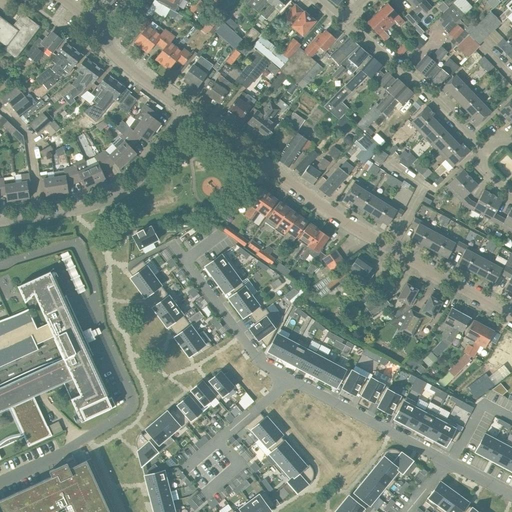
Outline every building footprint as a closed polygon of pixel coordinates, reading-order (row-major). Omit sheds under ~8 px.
[(171,10),(172,9),(157,1),(154,0),(147,13),(152,15),(154,11),(165,18),(170,10),(171,10)] [(158,0),(157,1),(172,9),(175,11),(178,6),(181,0),(158,0)] [(253,9),(260,0),(245,0),(245,2),(250,6),(253,9)] [(260,0),(253,9),(258,13),(268,2),(271,4),(274,0),(260,0)] [(289,0),(274,0),(271,4),(261,16),(258,19),(263,23),(266,20),(276,9),(279,12),(289,0)] [(406,0),(414,8),(404,17),(413,26),(416,24),(420,20),(416,15),(422,10),(425,13),(431,8),(424,0),(406,0)] [(465,0),(456,0),(445,11),(449,16),(453,19),(456,22),(472,7),(465,0)] [(501,0),(484,0),(493,8),(499,2),(501,0)] [(511,0),(508,0),(504,5),(507,9),(497,18),(502,23),(511,13),(511,12),(511,0)] [(194,4),(189,10),(192,13),(198,7),(194,4)] [(315,21),(295,4),(282,19),(297,32),(295,35),(300,39),(315,21)] [(388,4),(377,14),(390,28),(395,23),(399,28),(405,22),(388,4)] [(214,13),(210,9),(206,14),(210,18),(214,13)] [(491,12),(468,34),(479,45),(502,23),(497,18),(491,12)] [(13,26),(0,16),(0,42),(5,46),(3,49),(16,58),(40,27),(22,13),(13,26)] [(179,14),(178,14),(174,20),(178,23),(183,17),(179,14)] [(377,14),(367,23),(384,41),(394,32),(390,28),(377,14)] [(205,21),(199,28),(206,35),(212,27),(216,23),(208,17),(205,21)] [(138,29),(143,33),(148,27),(151,23),(144,18),(138,29)] [(452,20),(443,28),(453,38),(450,41),(453,45),(456,42),(458,44),(467,35),(456,23),(452,20)] [(234,31),(224,22),(217,31),(236,48),(243,40),(233,31),(234,31)] [(413,26),(413,27),(418,33),(422,29),(416,24),(413,26)] [(160,46),(169,34),(159,26),(154,32),(141,48),(147,53),(155,43),(160,46)] [(141,48),(154,32),(148,27),(143,33),(135,43),(141,48)] [(260,34),(252,27),(244,36),(252,43),(260,34)] [(299,48),(280,70),(281,71),(281,72),(287,76),(291,79),(290,79),(293,82),(294,81),(296,83),(309,70),(316,63),(311,58),(319,49),(323,53),(335,39),(326,30),(322,34),(320,32),(303,51),(299,48)] [(39,38),(25,54),(30,57),(30,58),(36,63),(47,48),(52,53),(56,48),(62,40),(60,39),(60,37),(58,35),(57,36),(52,32),(48,37),(46,36),(43,41),(39,38)] [(169,34),(160,46),(164,49),(156,59),(163,65),(175,49),(169,44),(174,38),(169,34)] [(417,39),(412,34),(407,39),(412,44),(417,39)] [(458,44),(456,46),(468,58),(480,46),(479,45),(468,34),(467,35),(458,44)] [(252,47),(264,57),(270,62),(280,70),(299,48),(301,46),(293,39),(281,53),(262,36),(258,40),(252,47)] [(420,36),(413,45),(418,49),(425,40),(420,36)] [(335,62),(339,67),(360,47),(349,38),(329,56),(335,62)] [(503,39),(497,44),(500,48),(506,42),(503,39)] [(56,72),(74,49),(65,42),(56,55),(57,55),(52,61),(56,64),(52,69),(50,68),(35,79),(40,85),(56,72)] [(409,48),(404,43),(396,51),(401,55),(409,48)] [(250,61),(242,72),(248,77),(264,57),(252,47),(255,50),(248,59),(250,61)] [(339,67),(332,75),(336,80),(347,68),(352,74),(357,69),(369,55),(360,47),(339,67)] [(426,55),(415,67),(417,69),(426,76),(430,80),(440,69),(435,65),(442,58),(445,54),(447,52),(440,47),(430,59),(426,55)] [(82,55),(74,49),(56,72),(40,85),(42,83),(48,90),(56,83),(55,81),(60,76),(65,70),(69,73),(82,55)] [(181,53),(175,49),(163,65),(168,69),(176,59),(183,64),(191,55),(184,50),(181,53)] [(199,58),(184,78),(197,87),(213,65),(201,56),(199,58)] [(486,60),(484,56),(477,62),(480,65),(486,60)] [(270,62),(264,57),(248,77),(254,81),(270,62)] [(346,86),(352,91),(367,76),(371,80),(374,84),(377,80),(383,74),(379,71),(383,67),(372,57),(356,75),(346,86)] [(69,92),(76,87),(81,80),(94,64),(90,61),(91,60),(88,58),(87,59),(85,58),(76,70),(81,73),(72,85),(69,83),(59,91),(48,102),(49,102),(39,111),(42,114),(51,105),(52,105),(62,96),(66,94),(69,92)] [(459,67),(449,58),(440,69),(430,80),(439,87),(448,76),(449,77),(459,67)] [(486,60),(480,65),(487,73),(493,67),(486,60)] [(316,63),(309,70),(296,83),(302,89),(303,89),(307,84),(308,84),(322,68),(316,63)] [(103,71),(101,69),(101,68),(99,66),(98,67),(94,64),(81,80),(76,87),(69,92),(73,98),(81,93),(91,80),(93,83),(103,71)] [(495,80),(501,74),(498,71),(492,77),(495,80)] [(275,91),(287,76),(281,72),(279,74),(269,87),(275,91)] [(383,74),(377,80),(374,84),(377,82),(386,91),(391,96),(386,101),(384,100),(376,109),(381,113),(405,86),(397,79),(396,80),(386,72),(384,74),(383,74)] [(441,89),(448,97),(465,80),(458,73),(441,89)] [(97,85),(91,94),(95,97),(92,102),(96,104),(97,105),(116,81),(116,80),(112,78),(112,77),(110,75),(109,75),(107,74),(102,80),(101,82),(98,86),(97,85)] [(501,74),(495,80),(498,83),(504,77),(501,74)] [(225,79),(224,80),(219,76),(214,83),(210,80),(207,84),(203,89),(207,92),(206,93),(219,103),(226,92),(232,84),(225,79)] [(453,98),(457,102),(472,88),(465,80),(448,97),(451,100),(453,98)] [(90,107),(84,112),(96,122),(115,100),(121,104),(129,93),(123,89),(124,87),(123,86),(123,85),(121,83),(119,83),(116,81),(97,105),(96,104),(90,107)] [(293,83),(287,92),(290,95),(297,86),(293,83)] [(405,86),(381,113),(373,122),(378,127),(395,109),(393,108),(398,103),(403,106),(414,94),(405,86)] [(11,107),(25,97),(17,87),(2,98),(7,103),(8,102),(11,107)] [(462,111),(479,95),(472,88),(457,102),(462,106),(459,108),(462,111)] [(235,102),(229,110),(234,113),(232,116),(242,123),(248,115),(245,113),(247,110),(249,108),(250,108),(256,100),(248,94),(247,95),(242,92),(237,98),(235,102)] [(121,104),(119,106),(128,112),(131,108),(137,100),(129,94),(129,93),(121,104)] [(469,119),(486,103),(479,95),(462,111),(465,114),(467,112),(471,116),(469,119)] [(334,96),(323,106),(339,120),(349,110),(334,96)] [(25,97),(11,107),(15,112),(19,116),(20,115),(31,106),(25,97)] [(506,119),(511,113),(511,98),(498,112),(506,119)] [(44,103),(41,99),(20,117),(28,123),(29,122),(26,118),(44,103)] [(274,106),(256,130),(265,136),(270,130),(274,125),(270,122),(280,110),(285,114),(290,108),(279,100),(274,106)] [(247,123),(256,130),(274,106),(269,102),(260,114),(257,111),(247,123)] [(493,110),(486,103),(469,119),(476,126),(493,110)] [(145,104),(138,114),(143,117),(141,121),(149,128),(151,129),(154,131),(160,123),(152,117),(156,112),(145,104)] [(410,123),(417,130),(434,114),(427,107),(410,123)] [(43,113),(30,124),(39,132),(44,128),(51,122),(43,113)] [(305,120),(294,113),(286,125),(297,132),(305,120)] [(434,114),(417,130),(424,138),(439,124),(434,119),(437,117),(434,114)] [(351,122),(344,116),(341,119),(348,125),(351,122)] [(154,131),(135,118),(130,125),(125,130),(135,140),(139,135),(147,141),(154,131)] [(8,120),(7,121),(3,125),(13,133),(17,129),(8,120)] [(44,128),(39,132),(39,133),(44,128),(51,136),(60,128),(53,120),(51,122),(44,128)] [(424,138),(431,145),(448,129),(445,126),(443,128),(439,124),(424,138)] [(448,129),(431,145),(438,152),(453,139),(449,134),(451,132),(448,129)] [(112,143),(117,149),(128,161),(129,160),(131,162),(137,157),(135,155),(135,154),(136,154),(129,146),(135,140),(125,130),(120,136),(112,143)] [(365,131),(356,140),(364,148),(361,150),(369,158),(380,146),(372,138),(365,131)] [(311,143),(296,132),(277,160),(288,168),(300,151),(304,153),(311,143)] [(381,146),(385,142),(377,133),(372,138),(380,146),(381,146)] [(453,139),(438,152),(445,160),(462,144),(459,141),(457,143),(453,139)] [(60,147),(57,141),(51,145),(54,150),(60,147)] [(44,157),(51,152),(54,150),(50,144),(40,151),(44,157)] [(469,151),(462,144),(445,160),(453,167),(469,151)] [(395,145),(389,151),(392,154),(398,148),(395,145)] [(341,152),(334,146),(327,153),(335,160),(341,152)] [(105,149),(100,153),(108,165),(113,161),(120,169),(128,161),(117,149),(110,156),(105,149)] [(311,162),(318,155),(312,150),(305,157),(311,162)] [(388,155),(380,150),(376,155),(374,154),(371,159),(381,165),(388,155)] [(398,156),(401,159),(407,154),(404,151),(398,156)] [(413,155),(410,151),(407,154),(401,159),(404,163),(413,155)] [(98,162),(89,167),(95,182),(97,185),(105,182),(104,179),(105,178),(101,169),(108,165),(100,153),(95,156),(98,162)] [(70,167),(74,180),(80,178),(84,188),(85,187),(87,190),(97,185),(89,167),(88,167),(84,158),(72,163),(73,166),(70,167)] [(314,170),(308,166),(301,176),(313,185),(318,177),(329,163),(323,159),(314,170)] [(434,163),(431,160),(426,164),(430,168),(434,163)] [(354,168),(346,161),(340,168),(338,167),(324,181),(318,189),(329,197),(335,189),(347,175),(354,168)] [(415,168),(418,171),(424,166),(422,162),(415,168)] [(368,171),(372,173),(376,166),(373,164),(368,171)] [(380,169),(376,166),(372,173),(375,176),(380,169)] [(424,166),(418,171),(425,179),(432,173),(424,166)] [(57,194),(58,194),(58,197),(68,195),(68,192),(66,182),(74,180),(70,167),(64,169),(65,171),(54,172),(55,177),(57,194)] [(453,194),(470,178),(463,170),(446,186),(453,194)] [(16,182),(19,200),(29,198),(27,187),(31,187),(29,174),(22,175),(23,181),(16,182)] [(385,182),(389,184),(394,177),(390,175),(385,182)] [(443,180),(440,176),(434,182),(437,185),(443,180)] [(5,178),(4,177),(0,178),(0,187),(1,192),(5,192),(7,202),(19,200),(16,182),(15,182),(14,177),(5,178)] [(57,194),(55,177),(40,179),(42,191),(45,191),(46,196),(48,195),(49,198),(55,197),(54,194),(57,194)] [(394,177),(389,184),(398,190),(402,183),(394,177)] [(470,178),(453,194),(466,207),(470,201),(466,196),(477,185),(470,178)] [(351,206),(364,186),(355,181),(342,200),(351,206)] [(364,186),(351,206),(353,203),(358,206),(356,209),(360,211),(372,192),(364,186)] [(264,199),(267,194),(258,187),(250,198),(245,194),(241,199),(247,203),(252,207),(245,217),(248,220),(264,199)] [(481,216),(493,195),(484,190),(476,204),(471,201),(470,201),(466,207),(468,209),(481,216)] [(370,214),(381,197),(372,192),(360,211),(363,213),(365,211),(370,214)] [(267,194),(248,220),(253,223),(260,212),(266,216),(277,201),(267,194)] [(481,216),(496,224),(500,217),(495,214),(502,200),(493,195),(481,216)] [(381,197),(370,214),(375,217),(374,220),(377,222),(390,203),(381,197)] [(277,224),(288,209),(279,202),(265,222),(274,228),(277,224)] [(403,211),(390,203),(377,222),(380,224),(382,222),(388,225),(394,215),(399,218),(403,211)] [(496,224),(510,232),(511,228),(511,206),(505,219),(500,217),(496,224)] [(288,228),(297,215),(288,209),(277,224),(274,228),(274,229),(283,235),(288,228)] [(297,215),(288,228),(283,235),(284,236),(287,231),(292,234),(287,241),(291,244),(307,222),(297,215)] [(438,223),(442,225),(446,217),(442,215),(438,223)] [(446,217),(442,225),(446,227),(450,219),(446,217)] [(415,244),(418,246),(430,226),(415,218),(411,225),(417,228),(411,239),(416,242),(415,244)] [(207,222),(193,223),(199,231),(208,224),(207,222)] [(292,258),(296,261),(308,246),(319,230),(309,223),(298,239),(303,243),(292,258)] [(223,231),(235,239),(238,234),(227,226),(223,231)] [(423,246),(429,248),(439,231),(430,226),(418,246),(422,248),(423,246)] [(137,234),(133,236),(134,239),(140,249),(142,248),(145,253),(155,248),(153,242),(157,240),(151,227),(150,227),(143,231),(142,230),(137,232),(137,233),(137,234)] [(328,237),(319,230),(308,246),(296,261),(297,261),(300,257),(304,260),(309,254),(316,259),(323,248),(321,247),(328,237)] [(436,256),(448,235),(439,231),(429,248),(434,251),(433,254),(436,256)] [(249,241),(238,234),(235,239),(245,246),(249,241)] [(448,235),(436,256),(440,258),(441,255),(447,258),(453,247),(458,250),(462,243),(448,235)] [(261,246),(252,240),(247,247),(257,253),(261,246)] [(488,250),(493,242),(488,240),(485,248),(488,250)] [(458,250),(463,253),(457,264),(463,267),(462,270),(465,272),(476,251),(462,243),(458,250)] [(68,250),(60,254),(78,292),(86,289),(68,250)] [(259,256),(265,261),(270,255),(263,250),(259,256)] [(327,265),(339,255),(335,250),(323,259),(327,265)] [(470,271),(476,274),(485,256),(476,251),(465,272),(469,274),(470,271)] [(225,252),(205,267),(208,270),(212,276),(232,261),(225,252)] [(270,255),(265,261),(271,265),(275,259),(270,255)] [(345,262),(339,255),(327,265),(332,272),(345,262)] [(334,281),(326,287),(329,291),(330,291),(355,272),(363,279),(368,282),(374,274),(369,271),(373,266),(359,256),(350,269),(334,281)] [(485,256),(476,274),(481,277),(480,279),(483,281),(494,260),(485,256)] [(143,261),(129,271),(133,277),(131,278),(138,288),(154,276),(159,272),(149,259),(144,263),(143,261)] [(509,268),(494,260),(483,281),(487,283),(488,281),(494,284),(500,273),(505,275),(509,268)] [(232,261),(212,276),(218,284),(238,270),(232,261)] [(284,268),(279,264),(276,268),(282,272),(284,268)] [(238,270),(218,284),(221,288),(225,293),(243,280),(237,272),(239,270),(238,270)] [(0,459),(1,459),(0,456),(0,448),(24,437),(28,446),(52,436),(36,401),(34,396),(63,382),(65,388),(78,415),(73,417),(75,421),(76,423),(79,422),(81,421),(81,422),(116,406),(111,397),(108,398),(86,351),(88,350),(90,350),(92,355),(93,355),(66,295),(65,295),(65,296),(62,298),(54,281),(50,271),(18,286),(25,303),(34,294),(47,324),(37,328),(28,310),(19,314),(5,319),(0,321),(0,459)] [(154,276),(138,288),(145,297),(147,296),(151,301),(165,291),(154,276)] [(243,280),(225,293),(225,294),(231,289),(234,294),(229,298),(236,308),(252,296),(241,282),(243,280)] [(418,290),(406,283),(398,298),(407,303),(398,309),(399,310),(395,313),(398,317),(402,314),(412,307),(416,299),(413,297),(418,290)] [(165,291),(151,301),(155,306),(153,308),(156,312),(159,317),(175,305),(165,291)] [(368,306),(367,307),(373,316),(389,304),(382,295),(368,306)] [(252,296),(236,308),(243,317),(248,313),(252,318),(266,309),(265,308),(262,311),(252,296)] [(411,310),(400,330),(413,337),(414,334),(416,335),(419,334),(423,326),(430,322),(432,317),(433,318),(441,303),(430,297),(426,305),(423,304),(418,314),(411,310)] [(256,324),(250,329),(258,340),(260,339),(266,348),(278,326),(283,317),(273,303),(266,309),(252,318),(256,324)] [(175,305),(159,317),(166,326),(167,327),(169,325),(172,330),(186,320),(196,313),(192,308),(183,315),(175,305)] [(448,324),(441,337),(447,340),(461,313),(451,308),(444,322),(448,324)] [(186,320),(172,330),(176,336),(174,337),(176,339),(181,346),(197,334),(191,326),(203,316),(199,310),(196,313),(186,320)] [(461,313),(447,340),(452,343),(459,330),(462,332),(470,318),(461,313)] [(218,320),(212,324),(215,327),(217,331),(222,327),(220,324),(218,320)] [(468,344),(464,352),(465,353),(466,353),(468,354),(475,342),(482,329),(484,326),(473,320),(469,329),(464,337),(470,340),(468,344)] [(466,353),(448,371),(454,377),(471,360),(469,359),(471,356),(473,357),(477,349),(479,345),(485,348),(489,340),(494,331),(484,326),(482,329),(475,342),(468,354),(466,353)] [(277,334),(268,351),(278,357),(287,339),(290,334),(280,328),(277,334)] [(197,334),(181,346),(189,356),(191,355),(193,358),(212,347),(208,342),(209,341),(202,331),(197,334)] [(497,348),(488,364),(497,368),(499,364),(509,370),(511,367),(511,340),(507,338),(500,350),(497,348)] [(287,339),(278,357),(287,362),(299,340),(298,340),(296,344),(287,339)] [(299,340),(287,362),(297,367),(308,345),(299,340)] [(441,341),(432,351),(437,356),(438,356),(446,347),(441,341)] [(318,350),(307,372),(316,377),(328,355),(331,349),(321,344),(318,350)] [(308,345),(297,367),(307,372),(318,350),(317,350),(316,352),(308,347),(309,345),(308,345)] [(370,353),(368,357),(379,363),(382,357),(371,351),(370,353)] [(437,359),(431,352),(423,360),(429,367),(437,359)] [(328,355),(316,377),(326,382),(336,362),(327,358),(328,355)] [(382,357),(379,363),(384,366),(387,360),(382,357)] [(417,364),(410,357),(404,364),(409,369),(411,370),(417,364)] [(336,362),(326,382),(336,388),(339,381),(341,382),(345,384),(342,388),(343,389),(352,371),(351,373),(335,365),(336,363),(336,362)] [(352,371),(343,389),(355,395),(356,393),(362,396),(371,378),(372,374),(355,365),(352,371)] [(421,365),(416,370),(421,374),(426,369),(421,365)] [(211,383),(207,386),(219,399),(233,387),(238,383),(228,372),(224,375),(220,372),(209,381),(211,383)] [(411,375),(407,380),(413,383),(416,378),(411,375)] [(437,382),(440,386),(443,388),(444,387),(448,383),(442,377),(437,382)] [(371,378),(362,396),(374,402),(375,400),(377,401),(380,403),(378,407),(389,387),(371,378)] [(416,378),(413,383),(419,386),(422,380),(416,378)] [(193,392),(189,395),(200,409),(201,411),(202,412),(211,405),(213,408),(219,403),(217,400),(219,399),(207,386),(202,381),(191,390),(193,392)] [(389,387),(378,407),(391,414),(392,412),(397,414),(405,399),(400,396),(388,390),(389,388),(389,387)] [(173,409),(186,424),(201,411),(200,409),(189,395),(177,405),(179,407),(175,411),(173,409)] [(397,414),(394,419),(405,425),(416,403),(406,397),(405,399),(397,414)] [(455,403),(454,405),(460,408),(463,402),(457,399),(455,403)] [(426,408),(415,430),(425,435),(436,413),(440,407),(430,402),(426,408)] [(416,403),(405,425),(415,430),(426,408),(425,410),(418,406),(416,405),(417,403),(416,403)] [(436,413),(425,435),(435,441),(447,419),(450,412),(440,407),(436,413)] [(167,411),(156,420),(170,435),(179,427),(181,429),(187,425),(186,424),(173,409),(168,413),(167,411)] [(260,413),(245,426),(250,432),(248,434),(255,442),(259,438),(274,425),(266,417),(265,418),(262,416),(260,413)] [(230,414),(225,418),(229,423),(234,419),(230,414)] [(447,419),(435,441),(445,446),(449,440),(455,443),(456,441),(461,432),(463,428),(457,424),(447,419)] [(58,420),(49,424),(53,433),(62,429),(58,420)] [(145,433),(143,435),(154,448),(170,435),(156,420),(146,430),(147,431),(147,432),(145,433)] [(356,460),(362,447),(306,421),(301,431),(323,441),(324,437),(331,441),(328,446),(356,460)] [(259,438),(255,442),(267,456),(269,454),(271,452),(284,441),(282,439),(280,436),(282,435),(274,425),(259,438)] [(136,442),(136,443),(136,444),(136,445),(136,446),(142,466),(142,465),(146,462),(157,452),(154,448),(143,435),(141,433),(140,434),(139,434),(139,435),(138,435),(138,436),(137,437),(137,438),(136,439),(136,440),(136,441),(136,442)] [(485,434),(475,452),(485,457),(496,436),(494,439),(485,434)] [(204,436),(199,440),(204,445),(208,441),(204,436)] [(496,436),(485,457),(495,462),(507,440),(506,440),(505,441),(496,436)] [(199,440),(195,444),(199,449),(204,445),(199,440)] [(511,443),(507,440),(495,462),(504,467),(511,452),(511,443)] [(271,452),(269,454),(276,462),(291,449),(284,441),(271,452)] [(277,462),(273,465),(280,474),(282,472),(283,470),(298,457),(297,455),(291,449),(276,462),(277,462)] [(412,461),(399,451),(397,450),(396,449),(394,449),(392,449),(389,449),(388,449),(387,450),(386,450),(385,451),(383,453),(381,455),(402,473),(412,461)] [(402,473),(381,455),(383,457),(376,466),(395,482),(396,481),(394,480),(400,471),(402,473)] [(170,457),(165,462),(169,466),(176,465),(170,457)] [(283,470),(282,472),(286,477),(289,480),(305,465),(298,457),(283,470)] [(67,463),(49,471),(51,476),(0,499),(0,511),(114,511),(91,459),(77,465),(75,461),(67,464),(67,463)] [(289,480),(287,482),(297,493),(308,485),(309,483),(310,483),(310,482),(311,481),(312,480),(312,479),(313,478),(313,477),(313,476),(313,475),(313,474),(313,473),(313,472),(313,471),(313,470),(312,469),(312,468),(311,468),(311,467),(310,466),(308,463),(306,465),(305,465),(289,480)] [(155,464),(148,470),(149,475),(161,472),(155,464)] [(369,475),(388,490),(395,482),(376,466),(369,475)] [(149,475),(145,476),(147,486),(169,480),(166,481),(164,471),(161,472),(149,475)] [(362,483),(379,498),(379,497),(377,496),(384,488),(388,491),(388,490),(369,475),(362,483)] [(169,480),(147,486),(150,496),(171,490),(169,480)] [(242,491),(250,484),(246,480),(243,482),(239,486),(238,487),(241,490),(242,491)] [(440,482),(425,502),(435,509),(450,489),(440,482)] [(354,492),(372,506),(379,498),(362,483),(354,492)] [(447,511),(459,496),(450,489),(435,509),(439,511),(446,511),(447,511)] [(171,490),(150,496),(152,503),(152,505),(152,506),(172,501),(179,499),(176,490),(172,491),(171,490)] [(264,491),(250,501),(258,511),(269,511),(271,511),(269,509),(275,505),(272,502),(264,491)] [(341,505),(349,511),(360,511),(368,504),(371,507),(372,506),(354,492),(350,497),(348,496),(341,505)] [(470,511),(473,509),(467,504),(468,502),(459,496),(447,511),(470,511)] [(212,500),(207,503),(212,508),(216,505),(212,500)] [(172,501),(152,506),(154,511),(169,511),(179,509),(174,510),(172,501)] [(258,511),(250,501),(235,511),(258,511)]
